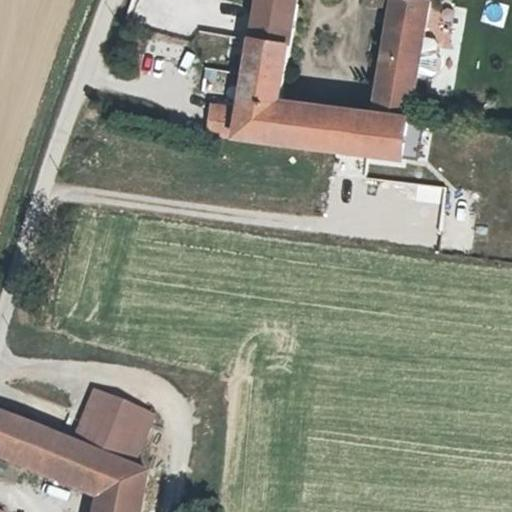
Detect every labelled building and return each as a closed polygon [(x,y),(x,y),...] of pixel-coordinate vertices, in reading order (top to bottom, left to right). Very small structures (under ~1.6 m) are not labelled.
[(265,0),(247,93),(286,99),(303,0),(265,0)] [(433,0),(370,0),(370,2),(395,7),(378,110),(410,114),(433,0)] [(239,135),(335,145),(341,105),(286,99),(247,93),(245,99),(239,135)] [(239,135),(245,99),(216,97),(209,131),(239,135)] [(378,110),(341,105),(335,145),(403,154),(410,114),(378,110)] [(95,392),(73,441),(101,450),(119,457),(136,462),(154,416),(95,392)] [(0,416),(0,459),(91,487),(101,450),(73,441),(1,413),(0,416)] [(91,487),(111,493),(119,457),(101,450),(91,487)] [(153,511),(163,472),(136,462),(119,457),(111,493),(106,511),(153,511)]
